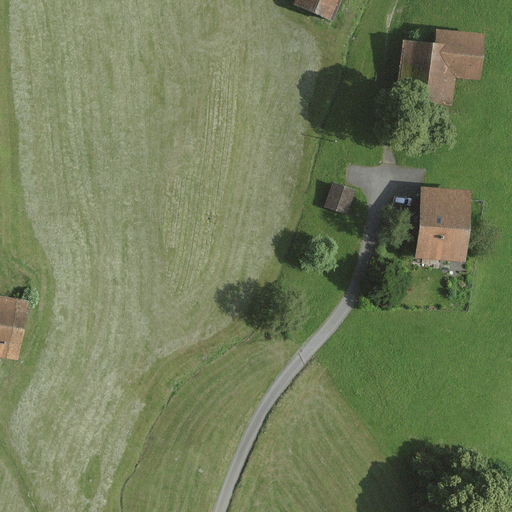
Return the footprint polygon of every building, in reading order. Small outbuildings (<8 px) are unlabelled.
[(337,0),(288,0),(285,8),(327,26),(337,0)] [(484,37),(439,31),(437,44),(405,40),(398,100),(453,107),(457,78),(479,80),(484,37)] [(353,190),(331,183),(324,207),(346,214),(353,190)] [(472,191),(422,188),(417,258),(467,261),(472,191)] [(0,352),(16,355),(23,305),(0,301),(0,352)]
